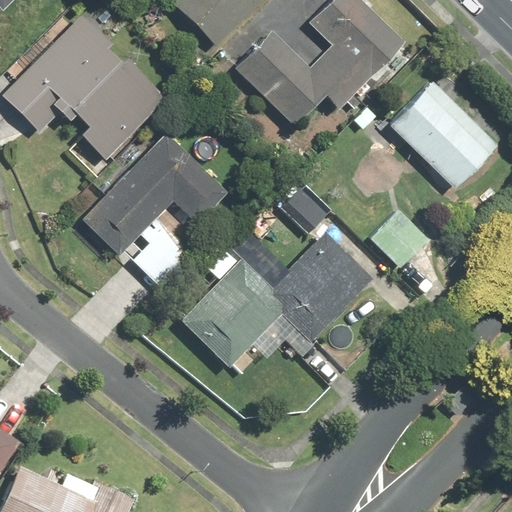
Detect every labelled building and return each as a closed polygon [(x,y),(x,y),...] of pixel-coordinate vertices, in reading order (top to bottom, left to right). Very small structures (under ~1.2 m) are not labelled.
[(0,0),(0,2),(10,12),(21,0),(0,0)] [(170,0),(170,1),(217,47),(263,0),(170,0)] [(273,25),(234,65),(295,125),(327,92),(345,109),(408,44),(362,0),(323,0),(305,19),(330,43),(311,63),(273,25)] [(79,9),(0,88),(0,89),(40,130),(61,109),(107,155),(166,96),(79,9)] [(434,74),(386,123),(455,191),(503,142),(434,74)] [(169,129),(80,218),(155,292),(197,249),(184,236),(230,189),(169,129)] [(329,149),(312,165),(328,182),(345,167),(329,149)] [(366,172),(353,183),(370,203),(383,192),(366,172)] [(303,187),(287,201),(315,230),(330,216),(303,187)] [(396,204),(368,233),(402,267),(431,238),(396,204)] [(263,288),(312,336),(375,273),(326,225),(263,288)] [(233,263),(177,319),(224,366),(253,337),(269,352),(296,325),(233,263)] [(0,421),(0,472),(24,438),(0,421)] [(134,511),(136,509),(22,460),(0,511),(134,511)]
